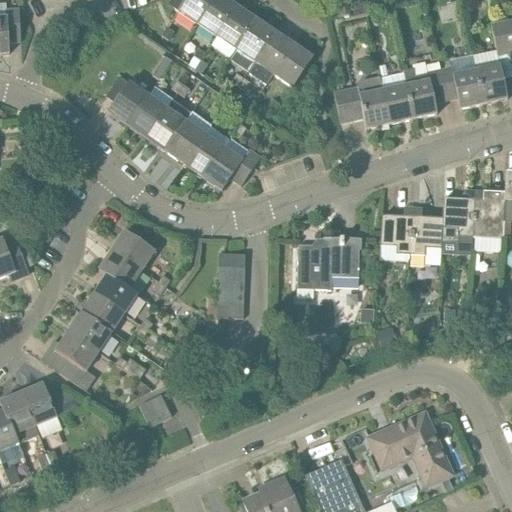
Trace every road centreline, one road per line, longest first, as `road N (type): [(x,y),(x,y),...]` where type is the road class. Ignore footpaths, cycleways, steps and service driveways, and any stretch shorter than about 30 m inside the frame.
road 1 (residential): [(115,172),(172,216),(227,222),(511,133)]
road 2 (residential): [(85,511),(388,380),(431,371)]
road 3 (residential): [(31,319),(73,258),(78,224),(115,172)]
road 4 (residential): [(511,479),(468,391),(431,371)]
road 5 (residential): [(22,95),(58,117),(115,172)]
